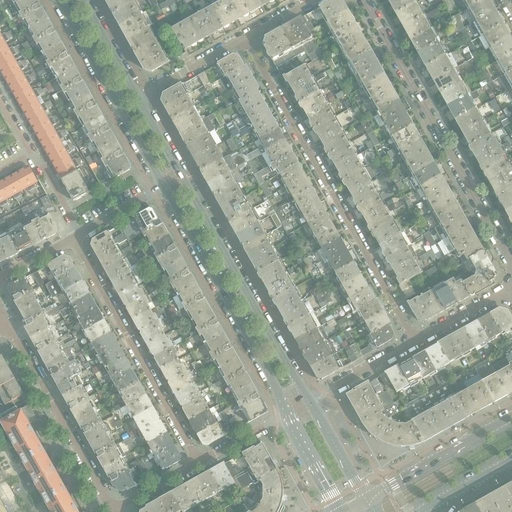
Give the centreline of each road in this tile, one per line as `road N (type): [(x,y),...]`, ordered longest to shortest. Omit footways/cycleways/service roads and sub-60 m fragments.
road 1 (residential): [(243,38),(414,342)]
road 2 (residential): [(511,269),(362,0)]
road 3 (residential): [(75,236),(198,462)]
road 4 (secondary): [(307,402),(182,178)]
road 5 (secondary): [(164,188),(289,411)]
road 6 (secondary): [(58,0),(164,188)]
road 7 (residential): [(8,324),(111,510)]
road 8 (tertiary): [(511,416),(366,498)]
road 9 (residential): [(307,402),(414,342)]
road 10 (residential): [(139,102),(243,38)]
